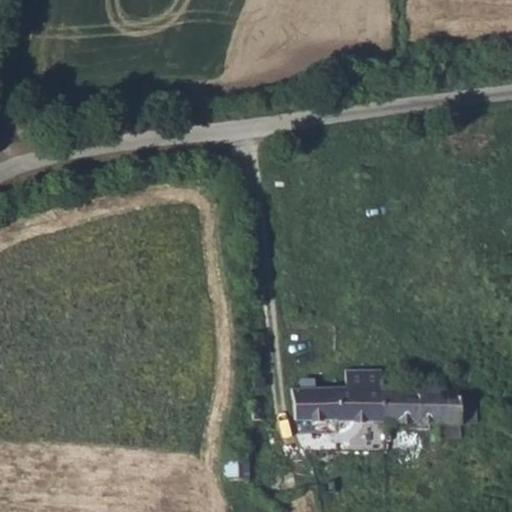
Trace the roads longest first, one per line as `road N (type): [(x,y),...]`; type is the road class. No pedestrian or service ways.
road 1 (unclassified): [(305,511),(269,320),(249,131)]
road 2 (unclassified): [(249,131),(511,98)]
road 3 (unclassified): [(0,178),(19,168),(249,131)]
